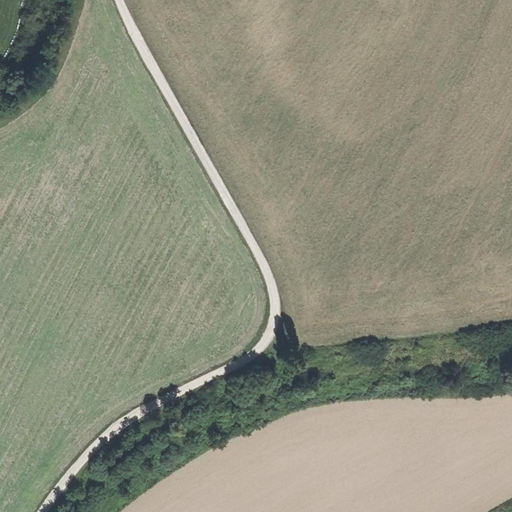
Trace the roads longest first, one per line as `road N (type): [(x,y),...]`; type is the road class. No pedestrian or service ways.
road 1 (track): [(121,0),(255,249),(277,315),(253,355),(114,430),(47,511)]
road 2 (track): [(72,0),(44,80),(0,118)]
